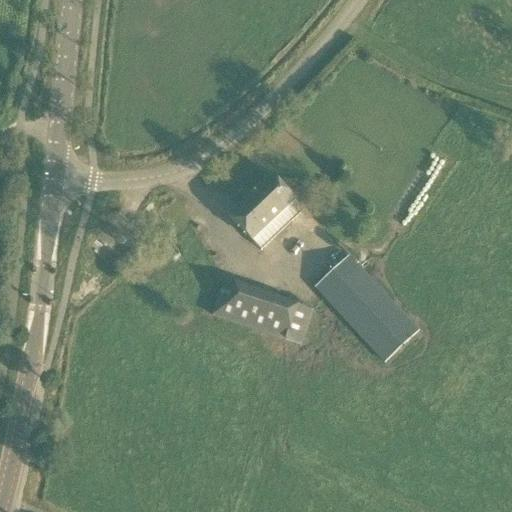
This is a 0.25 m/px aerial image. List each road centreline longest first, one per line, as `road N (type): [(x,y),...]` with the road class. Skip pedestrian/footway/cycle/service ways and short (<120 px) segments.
road 1 (unclassified): [(54,168),(127,182),(197,163),(260,118),(359,0)]
road 2 (tertiary): [(0,508),(31,369),(54,168)]
road 3 (tertiary): [(54,168),(69,0)]
